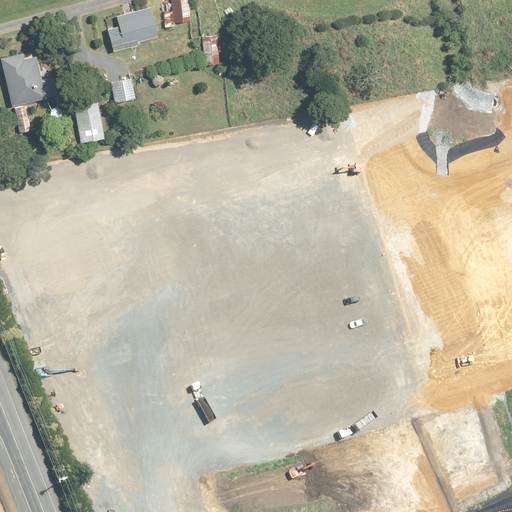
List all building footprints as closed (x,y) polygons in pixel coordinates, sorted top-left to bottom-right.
[(189,20),(187,0),(162,0),(165,29),(175,28),(175,22),(189,20)] [(157,37),(147,8),(114,18),(117,27),(106,31),(113,54),(140,45),(139,43),(157,37)] [(34,50),(0,57),(0,63),(11,107),(46,98),(34,50)] [(134,98),(129,77),(109,82),(114,103),(134,98)] [(104,139),(98,104),(74,108),(79,143),(104,139)] [(71,360),(56,322),(49,324),(64,362),(71,360)]
